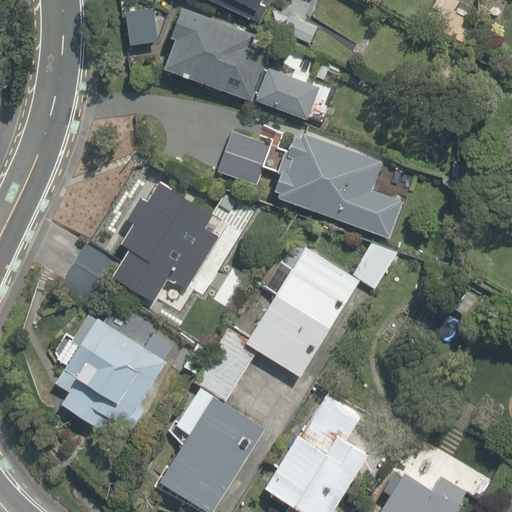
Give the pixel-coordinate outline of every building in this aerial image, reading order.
[(221,0),(248,12),(253,0),(221,0)] [(241,48),(247,31),(167,4),(160,25),(168,28),(155,69),(241,98),(253,61),(246,59),(249,50),(241,48)] [(277,20),(272,32),(292,42),(290,45),(303,51),(314,28),(278,10),(274,18),(277,20)] [(320,88),(321,85),(307,79),(305,85),(258,66),(245,99),(302,122),(304,117),(315,121),(327,90),(320,88)] [(379,162),(285,128),(269,171),(280,175),(271,200),(385,241),(400,201),(369,190),(379,162)] [(267,144),(230,129),(214,167),(251,182),(267,144)] [(207,229),(213,218),(142,177),(116,222),(124,227),(112,247),(118,250),(104,276),(149,302),(162,279),(185,292),(217,235),(207,229)] [(355,282),(353,284),(362,289),(365,283),(372,288),(393,250),(369,242),(347,277),(355,282)] [(239,343),(253,352),(294,378),(353,284),(355,282),(347,277),(301,248),(242,340),(241,340),(239,343)] [(82,314),(68,339),(74,343),(50,385),(60,391),(51,406),(95,431),(102,420),(122,432),(163,360),(172,345),(147,331),(138,346),(82,314)] [(194,386),(220,404),(253,352),(239,343),(241,340),(222,328),(212,345),(217,348),(212,356),(206,352),(187,382),(194,386)] [(220,404),(194,386),(164,434),(175,441),(148,483),(193,511),(202,511),(259,428),(220,404)] [(290,511),(323,511),(349,472),(366,483),(389,445),(351,422),(357,412),(320,389),(265,479),(258,474),(250,487),(257,491),(290,511)] [(443,476),(435,490),(398,469),(384,494),(388,496),(379,511),(457,511),(461,505),(469,491),(443,476)]
